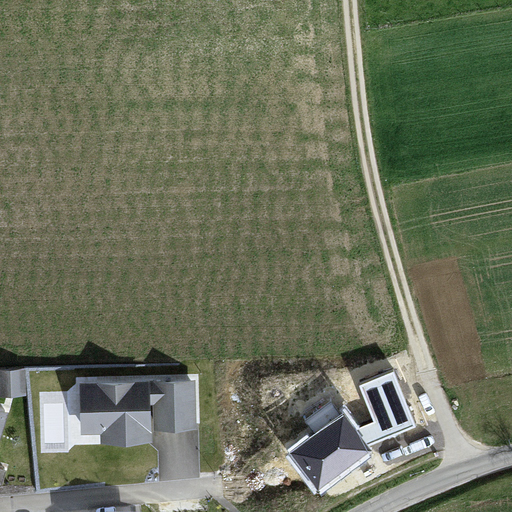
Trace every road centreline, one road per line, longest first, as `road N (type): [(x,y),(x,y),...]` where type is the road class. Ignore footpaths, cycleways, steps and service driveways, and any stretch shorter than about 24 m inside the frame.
road 1 (track): [(353,0),(373,170),(417,352),(463,469)]
road 2 (residential): [(0,505),(216,485)]
road 3 (unclassified): [(370,511),(511,456)]
